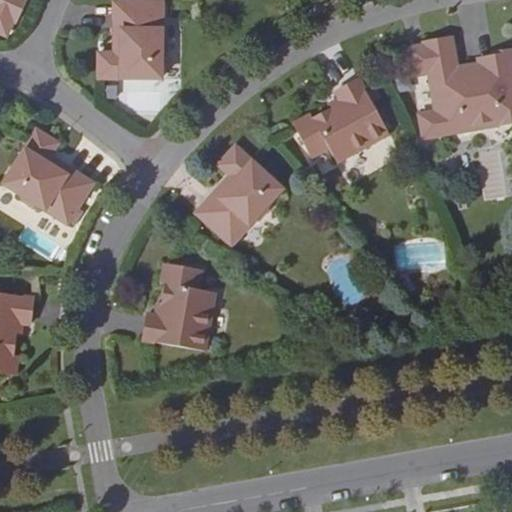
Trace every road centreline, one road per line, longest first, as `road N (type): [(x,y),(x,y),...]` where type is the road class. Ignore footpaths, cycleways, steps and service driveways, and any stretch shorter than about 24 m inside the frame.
road 1 (unclassified): [(113,511),(90,369),(96,289),(116,228),(153,169)]
road 2 (unclassified): [(511,453),(188,511)]
road 3 (unclassified): [(153,169),(222,103),(303,43),(423,0)]
road 4 (residential): [(153,169),(19,72)]
